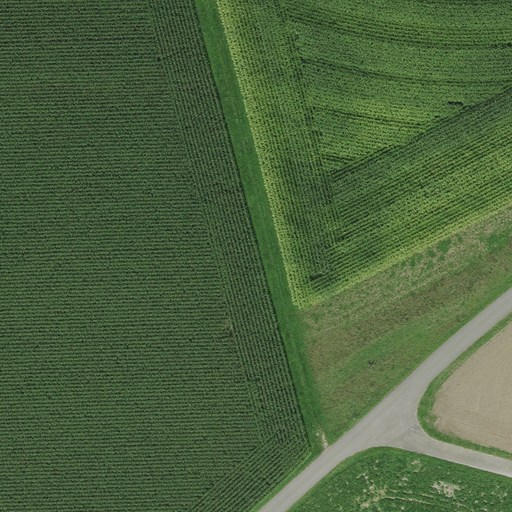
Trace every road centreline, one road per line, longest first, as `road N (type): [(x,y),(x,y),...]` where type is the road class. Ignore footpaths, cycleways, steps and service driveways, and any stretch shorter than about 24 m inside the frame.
road 1 (unclassified): [(511,303),(275,511)]
road 2 (track): [(383,417),(405,439),(511,467)]
